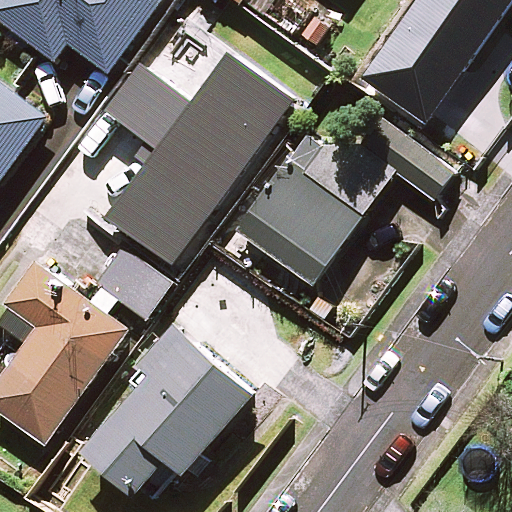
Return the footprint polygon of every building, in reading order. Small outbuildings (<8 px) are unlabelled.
[(0,0),(0,18),(62,64),(75,46),(116,76),(172,0),(0,0)] [(425,0),(400,0),(418,12),(425,0)] [(0,193),(53,122),(0,82),(0,193)] [(399,177),(342,138),(315,176),(297,163),(247,235),(321,288),(399,177)] [(462,172),(417,140),(396,171),(441,202),(462,172)] [(179,285),(133,250),(107,284),(154,319),(179,285)] [(135,334),(41,266),(13,305),(47,330),(0,394),(0,408),(53,447),(135,334)] [(163,511),(265,395),(188,328),(139,384),(151,393),(95,456),(159,511),(163,511)]
